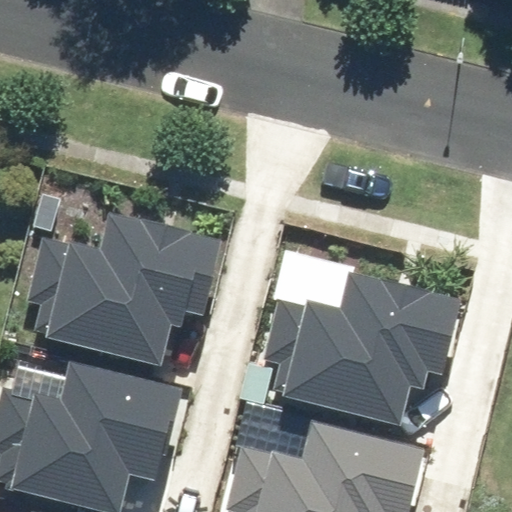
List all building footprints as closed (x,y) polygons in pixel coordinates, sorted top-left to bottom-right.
[(196,323),(213,252),(96,224),(86,265),(52,257),(35,330),(153,358),(163,315),(196,323)] [(438,381),(455,311),(338,283),(328,324),(294,316),(276,389),(395,417),(405,374),(438,381)] [(169,470),(186,399),(68,372),(59,413),(24,405),(7,477),(125,505),(136,462),(169,470)] [(400,511),(412,462),(295,435),(285,476),(251,468),(240,511),(400,511)] [(67,511),(20,501),(16,511),(67,511)]
